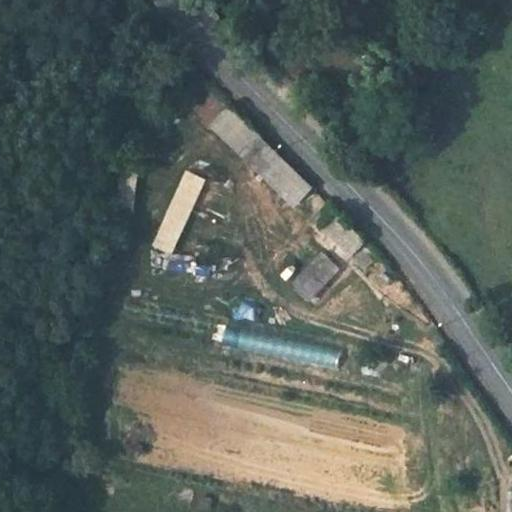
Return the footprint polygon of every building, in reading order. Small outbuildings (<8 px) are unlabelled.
[(192,109),(250,166),(271,144),(240,113),(214,85),(192,109)] [(271,144),(250,166),(293,207),(312,186),(271,144)] [(316,218),(365,270),(379,256),(330,204),(316,218)] [(325,253),(296,282),(313,298),(342,269),(325,253)] [(389,281),(382,273),(375,281),(382,287),(389,281)]
